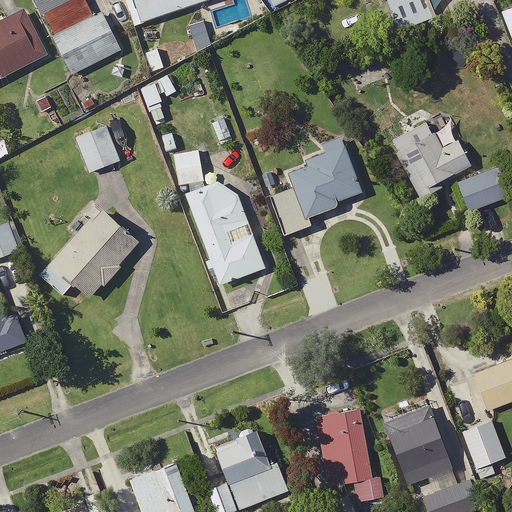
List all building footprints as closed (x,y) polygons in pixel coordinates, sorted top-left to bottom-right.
[(39,0),(47,16),(79,0),(39,0)] [(98,0),(79,0),(47,16),(75,74),(123,51),(98,0)] [(130,3),(137,25),(213,0),(132,0),(133,1),(130,3)] [(296,4),(294,0),(269,0),(273,11),(296,4)] [(445,15),(438,0),(389,0),(402,32),(445,15)] [(0,80),(48,55),(26,12),(0,25),(0,80)] [(159,45),(169,67),(195,54),(185,33),(159,45)] [(169,67),(159,45),(143,52),(153,74),(169,67)] [(349,75),(358,92),(392,75),(383,57),(349,75)] [(252,60),(235,68),(249,98),(266,90),(252,60)] [(178,92),(170,76),(142,89),(157,122),(170,116),(162,100),(178,92)] [(54,90),(37,98),(50,123),(67,114),(54,90)] [(138,101),(135,91),(111,99),(114,109),(138,101)] [(224,109),(207,115),(216,142),(233,136),(224,109)] [(472,167),(457,137),(441,145),(429,123),(393,141),(422,199),(444,188),(441,183),(472,167)] [(122,162),(109,126),(78,137),(92,173),(122,162)] [(297,187),(310,219),(313,218),(341,207),(339,203),(365,193),(344,137),(326,144),(329,153),(309,161),(311,166),(292,173),(297,187)] [(207,181),(201,150),(176,155),(181,186),(207,181)] [(511,196),(511,193),(503,168),(460,184),(470,211),(511,196)] [(268,269),(234,178),(188,195),(222,286),(268,269)] [(310,219),(297,187),(272,196),(288,237),(312,227),(310,219)] [(142,245),(93,200),(68,229),(76,236),(41,274),(66,296),(78,284),(94,298),(142,245)] [(0,258),(22,251),(13,225),(0,229),(0,258)] [(10,317),(0,288),(0,353),(28,344),(18,315),(10,317)] [(511,402),(511,360),(476,375),(491,411),(511,402)] [(455,468),(431,406),(388,422),(411,485),(455,468)] [(357,500),(387,497),(385,476),(373,478),(366,407),(321,412),(329,485),(356,482),(357,500)] [(507,459),(493,420),(465,430),(482,479),(496,474),(492,464),(507,459)] [(275,443),(269,426),(218,445),(232,483),(210,491),(217,511),(236,511),(293,492),(275,443)] [(197,511),(180,463),(135,479),(146,511),(197,511)] [(471,511),(484,507),(474,480),(426,497),(431,511),(471,511)] [(360,511),(356,498),(330,506),(332,511),(360,511)]
